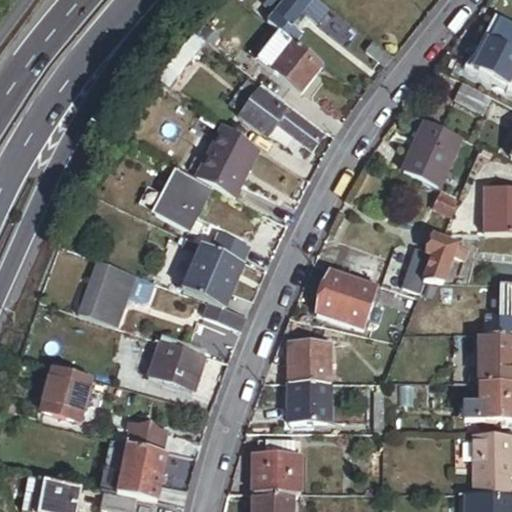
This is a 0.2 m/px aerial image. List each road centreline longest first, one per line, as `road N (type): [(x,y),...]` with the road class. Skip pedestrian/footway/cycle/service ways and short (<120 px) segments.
road 1 (residential): [(208,511),(260,343),(307,241),(358,145),(472,0)]
road 2 (primary): [(0,297),(116,69),(164,0)]
road 3 (trunk): [(0,201),(28,140),(132,0)]
road 4 (trunk): [(76,0),(0,108)]
